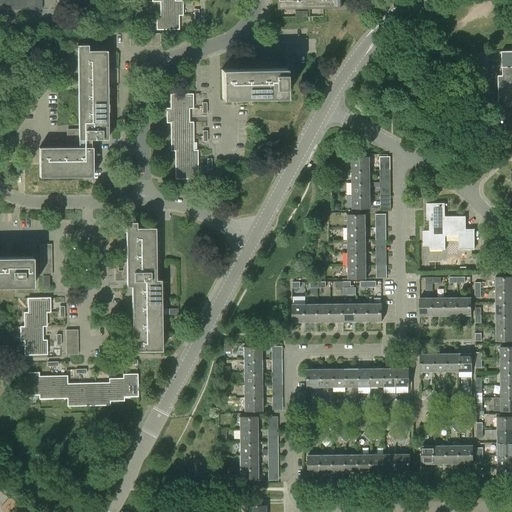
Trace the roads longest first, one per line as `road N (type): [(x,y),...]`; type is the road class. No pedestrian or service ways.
road 1 (residential): [(400,150),(400,337),(387,349),(294,354),(291,489),(311,509),(455,507)]
road 2 (tertiary): [(111,511),(253,238)]
road 3 (residential): [(144,200),(145,92),(176,58),(242,30),(257,0)]
road 4 (residential): [(144,200),(37,203),(0,189)]
road 5 (tertiary): [(253,238),(322,109)]
road 6 (tertiary): [(322,109),(362,47),(410,0)]
